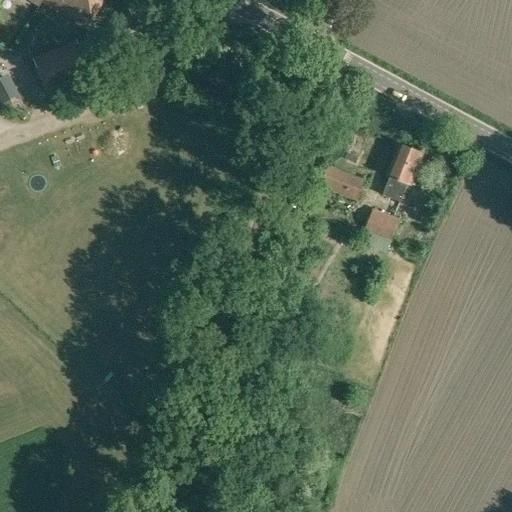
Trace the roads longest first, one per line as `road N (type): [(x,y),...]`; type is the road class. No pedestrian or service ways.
road 1 (track): [(160,511),(315,43)]
road 2 (track): [(0,140),(117,83),(201,31),(230,0)]
road 3 (tertiary): [(315,43),(511,147)]
